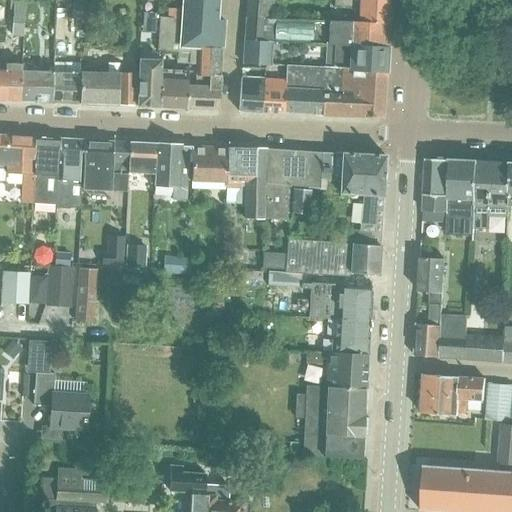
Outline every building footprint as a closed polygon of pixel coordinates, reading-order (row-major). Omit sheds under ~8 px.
[(159,17),(157,51),(177,52),(190,53),(222,55),(224,21),(217,20),(218,0),(183,0),(183,9),(169,9),(168,18),(159,17)] [(247,0),(246,17),(265,19),(271,19),(272,0),(247,0)] [(359,8),(358,22),(389,24),(390,0),(334,0),(334,7),(359,8)] [(12,36),(23,37),(24,2),(14,1),(12,36)] [(246,17),(244,41),(263,42),(263,41),(264,29),(265,19),(246,17)] [(320,44),(334,45),(387,48),(388,48),(389,24),(358,22),(358,23),(271,19),(265,19),(263,41),(320,44)] [(242,64),(264,65),(272,66),(273,42),(263,41),(263,42),(245,41),(242,64)] [(386,72),(387,48),(334,45),(333,69),(386,72)] [(177,52),(176,64),(189,64),(190,53),(177,52)] [(196,77),(199,77),(221,78),(222,55),(190,53),(189,64),(196,65),(196,77)] [(137,106),(159,108),(160,85),(161,85),(162,70),(162,61),(140,60),(139,63),(138,63),(138,77),(137,106)] [(117,106),(119,72),(119,64),(99,63),(99,74),(81,73),(81,75),(79,104),(117,106)] [(241,77),(264,78),(264,65),(242,64),(241,77)] [(0,99),(20,101),(21,71),(22,71),(23,66),(0,65),(0,99)] [(284,113),(323,115),(324,89),(300,88),(301,67),(286,66),(285,79),(284,113)] [(324,89),(323,115),(383,118),(384,97),(386,72),(333,69),(301,67),(300,88),(324,89)] [(159,108),(186,109),(188,85),(187,85),(188,71),(162,70),(161,85),(160,85),(159,108)] [(20,101),(52,103),(53,74),(52,74),(53,73),(22,71),(21,71),(20,101)] [(134,73),(119,72),(117,106),(133,107),(134,73)] [(52,103),(79,104),(81,75),(53,74),(52,103)] [(219,111),(221,78),(199,77),(199,86),(188,85),(186,109),(219,111)] [(239,111),(261,112),(264,78),(241,77),(239,111)] [(261,112),(284,113),(285,79),(264,78),(261,112)] [(24,203),(33,203),(35,138),(0,136),(0,165),(6,166),(6,174),(25,175),(24,203)] [(42,203),(56,204),(57,178),(60,140),(35,138),(33,203),(42,204),(42,203)] [(56,204),(55,207),(69,208),(80,209),(83,190),(83,174),(85,141),(60,140),(57,178),(56,204)] [(85,141),(83,174),(83,190),(127,191),(128,173),(128,172),(112,171),(112,142),(85,141)] [(130,143),(112,142),(112,171),(128,172),(128,173),(130,143)] [(157,145),(130,143),(128,173),(149,173),(149,183),(155,184),(157,145)] [(190,146),(157,145),(155,184),(155,186),(173,187),(172,200),(186,201),(190,146)] [(226,183),(227,148),(193,146),(191,181),(226,183)] [(262,220),(263,198),(265,150),(227,148),(226,183),(240,184),(240,189),(236,193),(235,204),(244,204),(244,219),(262,220)] [(288,187),(292,187),(320,189),(322,153),(265,150),(263,198),(267,199),(266,219),(286,220),(288,187)] [(342,228),(341,244),(381,246),(385,156),(322,153),(320,189),(326,189),(326,179),(341,180),(341,194),(363,195),(361,229),(342,228)] [(447,212),(449,160),(426,159),(425,165),(426,165),(423,211),(447,212)] [(475,212),(476,162),(449,160),(447,212),(446,222),(446,233),(474,234),(474,226),(475,212)] [(475,212),(474,226),(489,227),(490,215),(509,216),(509,206),(511,163),(476,162),(475,212)] [(312,191),(293,189),(291,213),(310,215),(312,191)] [(287,240),(286,273),(301,274),(302,274),(349,277),(352,274),(379,275),(381,246),(341,244),(338,243),(337,242),(287,240)] [(126,267),(146,268),(147,246),(127,245),(126,267)] [(163,273),(187,275),(188,259),(164,257),(163,273)] [(441,305),(442,293),(445,259),(421,258),(419,291),(430,292),(429,304),(441,305)] [(46,305),(71,306),(73,269),(48,268),(46,305)] [(75,321),(94,322),(98,270),(79,268),(75,321)] [(235,270),(234,280),(262,281),(262,271),(235,270)] [(309,317),(337,319),(370,321),(372,287),(311,283),(311,284),(301,283),(301,274),(286,273),(268,272),(268,286),(300,287),(300,288),(310,289),(309,317)] [(2,273),(1,303),(27,305),(28,275),(2,273)] [(415,357),(438,358),(440,334),(441,314),(441,305),(429,304),(427,326),(417,325),(415,357)] [(441,314),(440,334),(438,358),(453,358),(464,359),(466,334),(467,316),(441,314)] [(332,339),(331,353),(367,355),(370,321),(337,319),(336,337),(332,339)] [(464,359),(503,362),(504,340),(504,337),(466,334),(464,359)] [(503,362),(511,362),(511,340),(504,340),(503,362)] [(50,343),(29,342),(28,367),(42,368),(42,355),(50,355),(50,343)] [(12,343),(6,351),(16,359),(22,351),(12,343)] [(307,353),(307,364),(327,365),(326,387),(366,390),(366,385),(366,373),(368,355),(367,355),(331,353),(307,353)] [(51,407),(50,427),(86,429),(88,397),(53,395),(54,374),(35,372),(33,405),(51,407)] [(424,375),(421,413),(429,414),(448,416),(457,417),(457,414),(462,415),(463,400),(483,401),(485,383),(485,381),(485,379),(424,375)] [(511,385),(489,383),(486,420),(507,421),(509,422),(511,395),(511,385)] [(366,390),(326,387),(306,386),(303,456),(362,460),(366,390)] [(511,511),(511,425),(501,424),(498,465),(503,465),(503,473),(425,467),(421,511),(511,511)] [(242,511),(244,504),(228,503),(229,486),(205,485),(206,475),(181,473),(182,467),(171,467),(169,491),(191,493),(189,511),(242,511)] [(43,478),(42,499),(57,500),(55,511),(95,511),(96,510),(90,510),(91,502),(107,503),(108,482),(80,480),(81,471),(58,470),(57,479),(43,478)]
